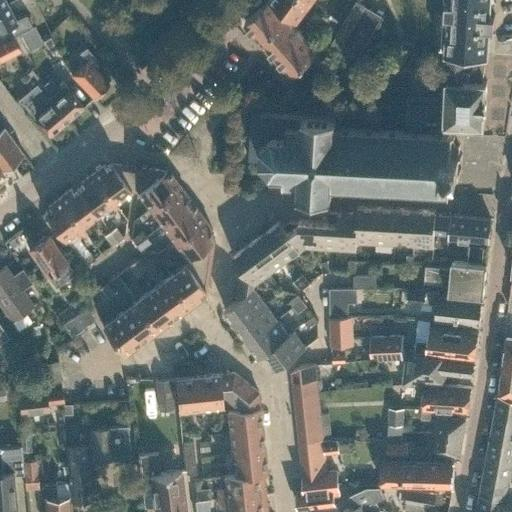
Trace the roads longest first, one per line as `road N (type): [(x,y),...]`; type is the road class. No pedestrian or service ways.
road 1 (residential): [(285,511),(269,383),(196,317),(131,367),(92,360)]
road 2 (residential): [(504,207),(454,511)]
road 3 (residential): [(238,0),(188,70),(54,172)]
